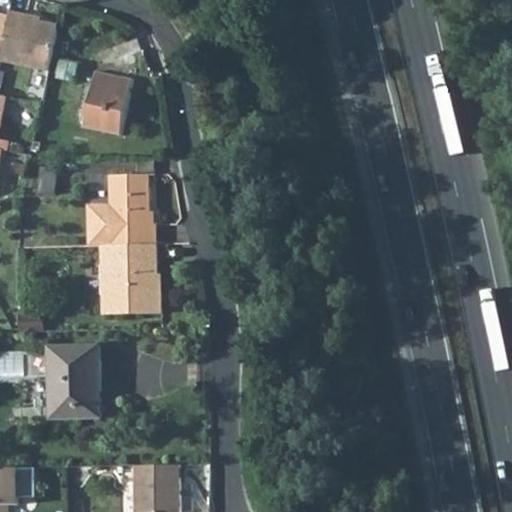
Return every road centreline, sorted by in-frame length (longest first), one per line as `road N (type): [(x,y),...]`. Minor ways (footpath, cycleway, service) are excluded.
road 1 (residential): [(118,0),(156,24),(176,60),(226,318),(228,511)]
road 2 (trunk): [(349,0),(460,511)]
road 3 (trunk): [(511,463),(411,0)]
